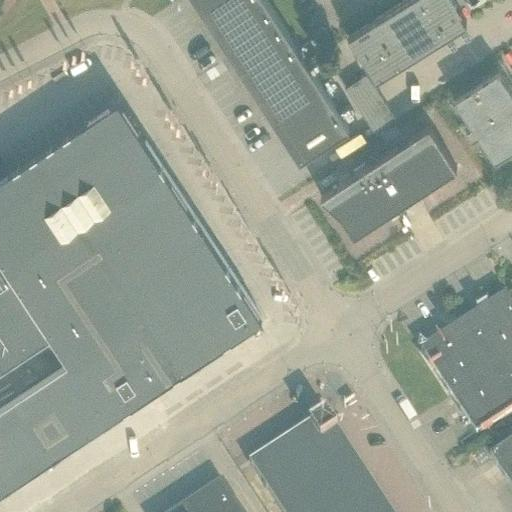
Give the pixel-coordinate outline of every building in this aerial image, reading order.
[(266,0),(195,0),(299,159),(349,126),(266,0)] [(402,0),(348,36),(376,79),(466,20),(453,0),(402,0)] [(319,40),(329,33),(323,25),(313,31),(319,40)] [(495,160),(511,148),(511,89),(498,69),(454,98),(471,124),(466,128),(472,138),(478,134),(495,160)] [(345,87),(376,135),(398,121),(366,73),(345,87)] [(0,253),(53,334),(52,335),(67,359),(0,403),(0,489),(262,316),(118,98),(0,175),(0,253)] [(340,213),(354,234),(457,166),(429,124),(320,195),(321,196),(340,213)] [(0,369),(52,335),(53,334),(0,253),(0,369)] [(424,355),(476,435),(511,411),(511,302),(506,294),(426,346),(424,355)] [(316,419),(249,463),(281,511),(391,511),(333,423),(332,423),(317,420),(316,419)] [(511,441),(490,456),(511,489),(511,441)] [(187,504),(192,511),(242,511),(222,481),(187,504)]
